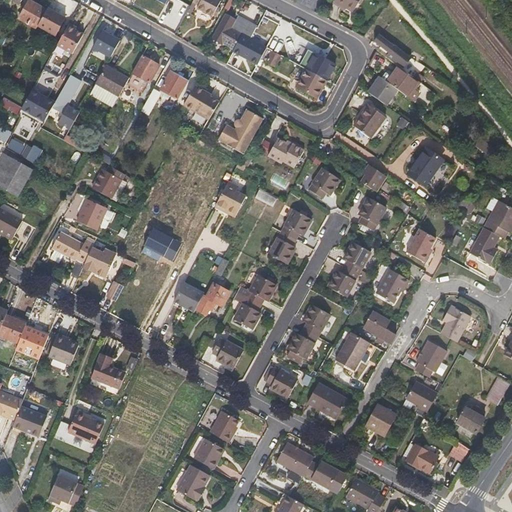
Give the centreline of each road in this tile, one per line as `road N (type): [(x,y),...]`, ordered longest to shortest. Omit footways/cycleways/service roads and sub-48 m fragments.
road 1 (residential): [(271,0),(356,45),(359,60),(329,118),(318,123),(91,0)]
road 2 (residential): [(0,267),(239,395)]
road 3 (residential): [(506,310),(457,287),(432,289),(338,448)]
road 4 (residential): [(337,226),(239,395)]
road 5 (residential): [(338,448),(458,511)]
